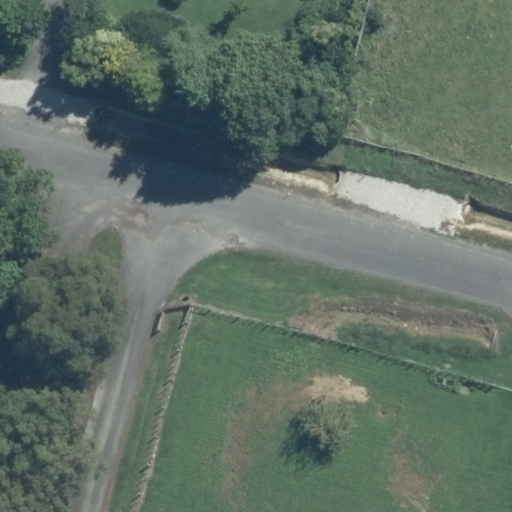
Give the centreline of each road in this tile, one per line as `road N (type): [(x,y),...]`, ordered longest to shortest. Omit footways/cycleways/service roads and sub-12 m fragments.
road 1 (residential): [(0,142),(511,280)]
road 2 (unknown): [(139,180),(68,511)]
